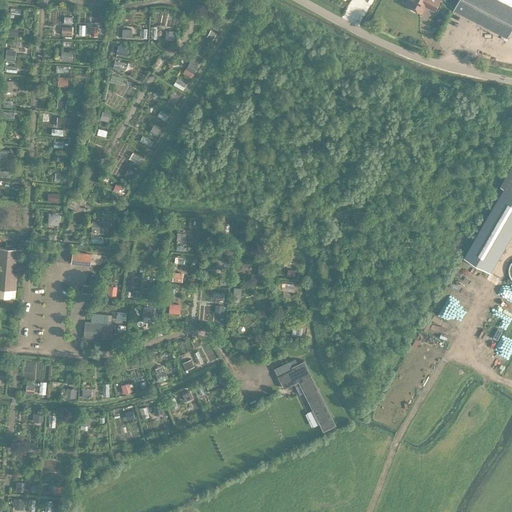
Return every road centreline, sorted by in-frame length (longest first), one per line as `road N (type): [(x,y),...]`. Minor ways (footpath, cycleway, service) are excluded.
road 1 (unclassified): [(299,0),(421,58),(511,81)]
road 2 (track): [(453,350),(402,431),(370,511)]
